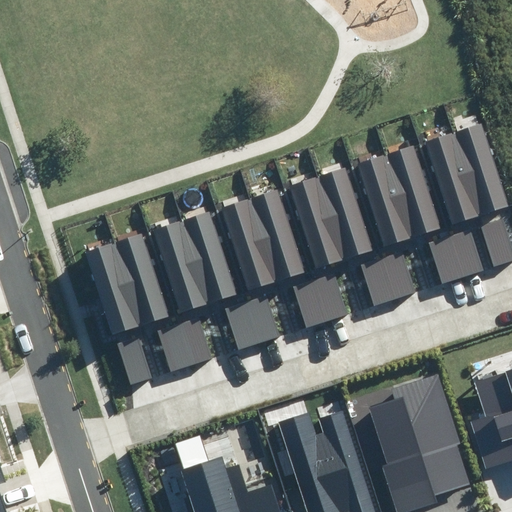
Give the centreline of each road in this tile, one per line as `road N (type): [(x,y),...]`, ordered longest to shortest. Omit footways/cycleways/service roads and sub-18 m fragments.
road 1 (residential): [(71,442),(495,299)]
road 2 (residential): [(0,218),(71,442)]
